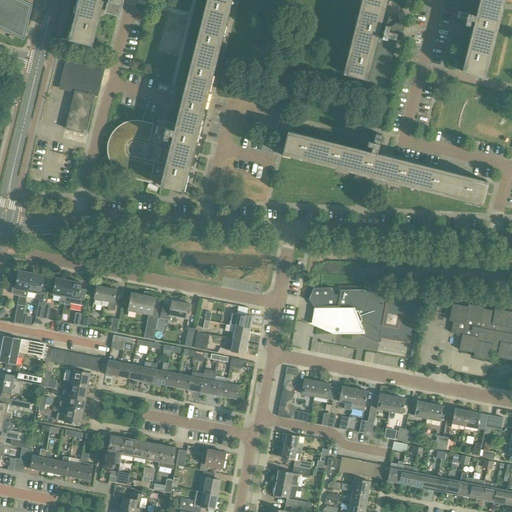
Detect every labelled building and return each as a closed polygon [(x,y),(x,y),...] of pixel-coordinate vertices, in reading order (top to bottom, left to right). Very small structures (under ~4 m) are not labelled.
[(17,33),(29,7),(15,0),(0,0),(0,25),(8,29),(17,33)] [(68,39),(93,46),(93,45),(90,44),(101,0),(104,1),(107,2),(108,3),(106,10),(112,11),(119,7),(119,6),(120,6),(121,0),(80,0),(71,39),(68,39)] [(122,125),(118,128),(114,132),(111,137),(109,142),(108,148),(108,154),(110,160),(113,165),(116,169),(121,173),(123,174),(125,175),(127,176),(136,178),(142,180),(149,181),(149,183),(158,187),(160,188),(162,189),(162,186),(171,188),(172,189),(184,192),(184,191),(181,190),(190,157),(191,158),(191,157),(198,142),(194,140),(229,0),(208,0),(177,124),(175,124),(174,123),(168,122),(165,128),(161,126),(160,126),(156,125),(156,126),(154,126),(154,125),(149,124),(141,122),(139,121),(136,121),(134,121),(128,122),(122,125)] [(381,38),(379,37),(369,80),(384,84),(396,33),(388,31),(389,26),(384,25),(383,30),(377,29),(384,0),(363,0),(345,74),(342,73),(367,80),(367,79),(364,78),(376,35),(381,36),(381,38)] [(458,11),(456,17),(465,19),(464,25),(469,26),(470,21),(476,22),(470,46),(464,71),(461,70),(460,71),(485,77),(483,76),(500,8),(501,3),(502,1),(501,0),(481,0),(477,16),(471,15),(471,14),(472,8),(461,5),(459,11),(458,11)] [(60,69),(44,133),(75,140),(91,76),(60,69)] [(472,129),(461,126),(459,135),(471,137),(472,129)] [(378,148),(381,135),(375,133),(373,142),(367,141),(366,145),(372,147),(370,154),(288,133),(289,131),(288,130),(282,155),(282,156),(283,153),(365,174),(364,175),(371,177),(371,175),(481,203),(480,205),(481,206),(487,181),(486,183),(375,155),(377,148),(378,148)] [(12,288),(11,292),(13,294),(19,296),(27,297),(28,291),(31,273),(22,271),(22,270),(17,269),(16,278),(17,278),(15,289),(12,288)] [(31,273),(28,291),(37,293),(36,299),(39,300),(36,317),(42,318),(44,306),(47,293),(41,292),(44,276),(31,273)] [(64,304),(69,280),(56,278),(52,296),(60,297),(59,303),(64,304)] [(80,289),(82,283),(69,280),(64,304),(70,305),(70,303),(83,306),(86,290),(80,289)] [(116,290),(97,286),(94,298),(109,300),(107,309),(115,311),(117,300),(114,300),(116,290)] [(379,338),(409,343),(414,316),(416,317),(420,301),(362,290),(339,290),(337,295),(334,295),(332,288),(313,288),(311,293),(309,292),(308,295),(310,296),(309,299),(315,308),(312,324),(310,323),(310,324),(334,334),(365,333),(373,332),(374,335),(377,337),(379,337),(379,338)] [(144,338),(154,340),(158,316),(152,315),(156,298),(131,293),(127,310),(148,314),(144,338)] [(19,296),(14,323),(22,324),(27,297),(19,296)] [(169,315),(188,319),(191,305),(172,301),(170,307),(162,306),(160,318),(168,320),(169,315)] [(456,336),(462,337),(459,350),(474,353),(474,357),(489,360),(491,352),(498,354),(497,357),(511,360),(511,312),(495,309),(494,311),(483,309),(484,308),(468,304),(467,307),(452,304),(449,320),(453,321),(451,332),(450,332),(456,333),(456,336)] [(44,306),(42,318),(48,319),(50,307),(44,306)] [(81,314),(76,312),(73,324),(79,325),(81,314)] [(230,325),(250,329),(252,317),(232,313),(230,325)] [(90,326),(92,318),(84,317),(82,325),(90,326)] [(119,320),(113,318),(110,331),(116,333),(119,320)] [(247,341),(250,329),(230,325),(226,324),(225,330),(234,332),(233,338),(247,341)] [(185,346),(191,347),(195,329),(188,327),(185,346)] [(197,332),(194,348),(207,350),(210,334),(197,332)] [(124,344),(124,343),(125,337),(113,335),(112,342),(124,344)] [(4,336),(0,353),(0,361),(7,363),(16,365),(19,350),(31,352),(31,353),(31,354),(31,355),(32,356),(37,356),(36,359),(45,360),(48,348),(45,347),(46,344),(4,336)] [(247,341),(233,338),(232,345),(227,344),(225,350),(245,354),(247,341)] [(48,348),(45,360),(51,362),(54,349),(48,348)] [(54,349),(51,362),(57,363),(60,350),(54,349)] [(60,350),(57,363),(63,364),(66,351),(60,350)] [(66,351),(63,364),(69,365),(72,353),(66,351)] [(196,351),(195,356),(194,361),(203,362),(203,358),(204,353),(196,351)] [(72,353),(69,365),(76,367),(78,354),(72,353)] [(78,354),(76,367),(82,368),(84,355),(78,354)] [(84,355),(82,368),(88,369),(90,356),(84,355)] [(90,356),(88,369),(94,370),(96,357),(90,356)] [(96,357),(94,370),(100,371),(103,359),(96,357)] [(231,358),(230,367),(242,369),(243,360),(231,358)] [(112,375),(118,376),(120,363),(108,360),(106,373),(106,375),(112,377),(112,375)] [(145,362),(144,367),(141,380),(146,381),(146,383),(153,385),(156,370),(150,368),(151,363),(145,362)] [(132,365),(120,363),(118,376),(130,378),(132,365)] [(163,363),(162,371),(156,370),(153,385),(160,386),(160,384),(165,385),(167,372),(169,364),(163,363)] [(144,367),(132,365),(130,378),(141,380),(144,367)] [(297,376),(298,369),(287,367),(285,373),(297,376)] [(0,372),(0,390),(11,393),(13,382),(14,381),(19,382),(19,381),(22,381),(40,385),(41,381),(42,375),(18,370),(17,376),(0,372)] [(68,383),(70,383),(87,387),(90,374),(70,370),(68,383)] [(210,375),(204,374),(200,392),(212,394),(216,376),(216,372),(211,371),(210,375)] [(179,374),(167,372),(165,385),(177,387),(179,374)] [(192,372),(191,376),(188,390),(200,392),(204,374),(192,372)] [(284,380),(296,382),(297,376),(285,373),(284,380)] [(179,374),(177,387),(188,390),(191,376),(179,374)] [(227,379),(216,376),(212,394),(224,397),(226,383),(227,379)] [(42,378),(41,385),(43,386),(49,387),(49,386),(50,380),(45,378),(42,378)] [(314,397),(317,381),(304,379),(301,394),(314,397)] [(283,386),(295,388),(296,382),(284,380),(283,386)] [(330,384),(317,381),(314,397),(327,399),(330,384)] [(67,396),(85,399),(87,387),(70,383),(68,390),(63,389),(62,395),(67,396)] [(238,386),(226,383),(224,397),(236,399),(238,386)] [(282,392),(294,394),(295,388),(283,386),(282,392)] [(341,390),(338,402),(345,403),(344,409),(350,410),(350,409),(351,404),(354,389),(341,386),(341,390)] [(351,404),(350,409),(363,411),(364,407),(367,391),(354,389),(351,404)] [(281,398),(293,400),(294,394),(282,392),(281,398)] [(392,396),(379,394),(376,409),(389,412),(392,396)] [(58,407),(65,408),(82,412),(85,399),(67,396),(66,402),(60,401),(58,407)] [(404,405),(405,399),(392,396),(389,412),(406,415),(408,406),(404,405)] [(280,404),(291,406),(293,400),(281,398),(280,404)] [(29,409),(30,403),(12,399),(10,406),(29,409)] [(417,401),(414,417),(427,419),(430,403),(417,401)] [(0,402),(0,416),(6,417),(11,418),(12,413),(7,412),(9,405),(0,402)] [(427,419),(426,423),(431,424),(431,420),(440,422),(443,406),(430,403),(427,419)] [(280,404),(278,410),(290,412),(291,406),(280,404)] [(56,420),(80,425),(82,412),(65,408),(64,414),(58,413),(56,420)] [(464,427),(467,411),(454,408),(451,424),(464,427)] [(290,412),(278,410),(277,416),(289,419),(290,414),(290,412)] [(480,413),(467,411),(464,427),(477,429),(480,413)] [(324,413),(321,425),(327,426),(330,414),(324,413)] [(336,415),(330,414),(327,426),(333,427),(336,415)] [(369,414),(367,422),(365,434),(371,435),(375,415),(369,414)] [(487,415),(485,427),(491,428),(500,430),(503,418),(487,415)] [(0,416),(0,436),(6,438),(11,439),(23,441),(24,434),(19,433),(11,431),(13,425),(10,424),(11,418),(6,417),(0,416)] [(367,422),(361,421),(359,432),(365,434),(367,422)] [(405,429),(399,428),(397,440),(403,441),(405,429)] [(405,429),(403,441),(409,442),(411,430),(405,429)] [(283,433),(282,440),(285,441),(284,446),(302,450),(303,444),(298,443),(299,436),(283,433)] [(440,448),(443,436),(437,435),(434,447),(440,448)] [(121,454),(124,438),(111,436),(108,451),(114,453),(112,463),(119,464),(121,454)] [(449,438),(443,436),(440,448),(447,450),(449,438)] [(137,441),(124,438),(121,454),(134,456),(137,441)] [(11,439),(10,445),(28,449),(29,442),(23,441),(11,439)] [(134,456),(146,459),(149,443),(137,441),(134,456)] [(159,461),(162,446),(149,443),(146,459),(159,461)] [(479,456),(482,444),(475,443),(473,455),(479,456)] [(162,446),(159,461),(158,466),(171,469),(175,448),(162,446)] [(284,446),(281,458),(294,460),(293,466),(296,467),(299,467),(311,470),(312,463),(298,460),(300,459),(302,450),(284,446)] [(27,454),(27,457),(25,467),(42,471),(45,453),(46,450),(40,449),(39,456),(27,454)] [(205,465),(222,469),(225,453),(208,449),(205,465)] [(176,466),(184,467),(187,451),(179,450),(176,466)] [(494,459),(495,453),(483,450),(482,457),(494,459)] [(45,453),(42,471),(54,473),(56,459),(50,458),(51,454),(45,453)] [(89,480),(93,464),(87,463),(88,454),(82,453),(81,460),(77,478),(89,480)] [(25,467),(27,457),(20,456),(20,459),(15,458),(12,471),(23,473),(25,467)] [(56,459),(54,473),(66,476),(69,457),(63,456),(62,461),(56,459)] [(69,457),(66,476),(77,478),(81,460),(69,457)] [(327,466),(334,468),(336,459),(328,457),(328,459),(327,466)] [(355,475),(357,461),(352,460),(349,474),(355,475)] [(391,463),(390,467),(387,481),(399,483),(402,465),(403,462),(398,461),(398,465),(391,463)] [(399,483),(411,485),(414,468),(402,465),(399,483)] [(279,471),(276,483),(298,487),(300,475),(309,477),(310,475),(311,470),(299,467),(296,467),(294,474),(279,471)] [(414,468),(411,485),(422,488),(425,474),(418,473),(419,469),(414,468)] [(437,472),(437,476),(434,490),(446,492),(448,479),(442,477),(442,473),(437,472)] [(460,481),(457,495),(469,497),(473,478),(467,477),(468,474),(462,473),(460,481)] [(422,488),(434,490),(437,476),(425,474),(422,488)] [(206,477),(203,492),(217,495),(220,480),(214,479),(206,477)] [(484,480),(473,478),(469,497),(481,499),(484,481),(484,480)] [(170,493),(172,486),(173,481),(166,479),(164,492),(170,493)] [(343,483),(341,489),(350,491),(368,495),(370,482),(354,479),(354,480),(352,480),(352,485),(343,483)] [(446,492),(457,495),(460,481),(448,479),(446,492)] [(328,484),(327,487),(341,489),(343,483),(332,481),(328,484)] [(492,503),(493,501),(495,488),(496,483),(484,481),(481,499),(486,500),(485,501),(492,503)] [(276,483),(274,495),(288,497),(293,498),(294,498),(295,497),(295,496),(296,496),(296,491),(300,492),(301,488),(298,487),(276,483)] [(493,501),(504,504),(507,490),(495,488),(493,501)] [(181,498),(179,509),(181,509),(195,511),(197,511),(199,511),(201,506),(214,509),(217,495),(203,492),(197,491),(195,501),(181,498)] [(350,491),(349,497),(351,497),(350,504),(365,507),(368,495),(350,491)] [(123,498),(120,510),(130,511),(141,511),(142,509),(142,508),(139,507),(140,502),(141,502),(141,501),(142,495),(131,493),(130,499),(123,498)] [(325,499),(339,502),(340,496),(329,494),(325,497),(325,499)] [(285,505),(292,506),(302,508),(304,502),(287,499),(285,505)]
